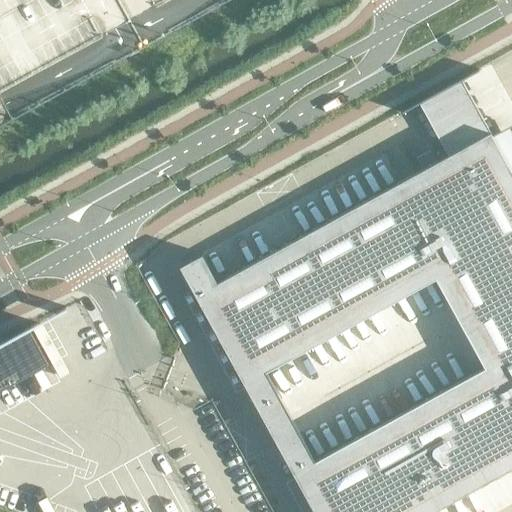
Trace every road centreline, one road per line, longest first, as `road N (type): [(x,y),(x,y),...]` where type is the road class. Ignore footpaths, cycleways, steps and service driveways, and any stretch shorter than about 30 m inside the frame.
road 1 (tertiary): [(0,288),(511,4)]
road 2 (tertiary): [(446,0),(0,247)]
